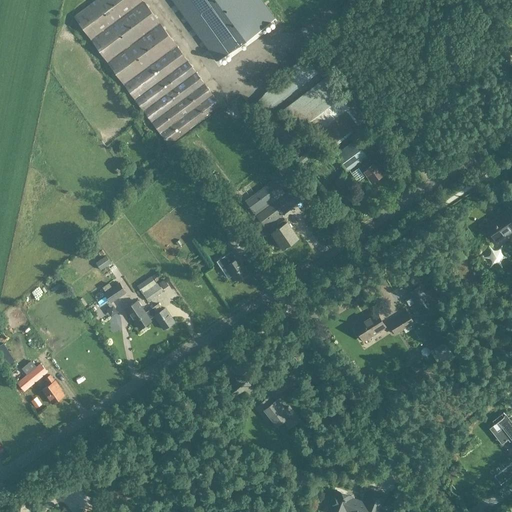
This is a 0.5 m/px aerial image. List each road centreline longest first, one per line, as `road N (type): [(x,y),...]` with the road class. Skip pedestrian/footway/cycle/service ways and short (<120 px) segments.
road 1 (tertiary): [(0,477),(511,131)]
road 2 (track): [(456,511),(275,290)]
road 3 (track): [(280,299),(291,332),(436,511)]
